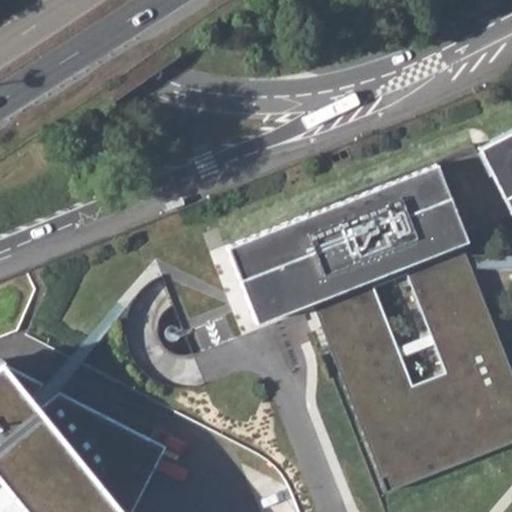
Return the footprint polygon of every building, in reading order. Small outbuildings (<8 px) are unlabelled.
[(511,128),(489,140),(511,184),(511,128)] [(510,214),(511,212),(511,184),(489,140),(476,147),(510,214)] [(463,232),(508,214),(472,144),(306,209),(308,213),(224,246),(252,316),(308,294),(311,301),(382,482),(511,431),(511,373),(471,269),(511,268),(511,254),(465,254),(460,242),(465,240),(463,232)] [(255,322),(311,301),(308,294),(252,316),(255,322)] [(0,511),(123,511),(116,503),(149,440),(0,361),(0,511)] [(386,492),(511,443),(511,431),(382,482),(386,492)]
